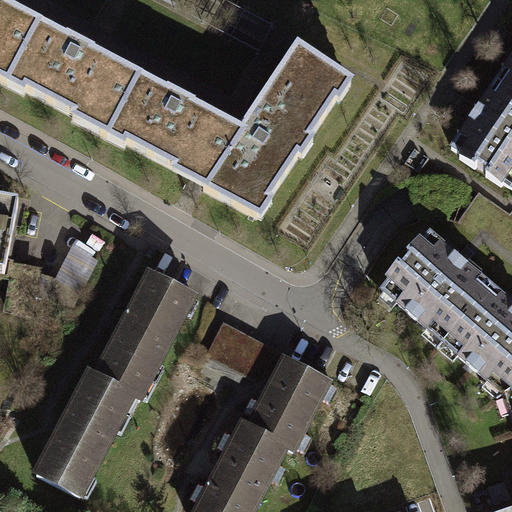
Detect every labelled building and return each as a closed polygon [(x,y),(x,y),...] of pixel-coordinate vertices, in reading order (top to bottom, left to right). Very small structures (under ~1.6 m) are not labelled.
[(0,78),(9,83),(38,28),(0,7),(0,78)] [(9,83),(109,136),(139,81),(92,56),(93,55),(38,28),(9,83)] [(242,135),(211,181),(204,192),(250,216),(262,199),(268,203),(299,157),(292,153),(303,137),(310,142),(337,101),(330,97),(342,79),(299,50),(242,135)] [(511,51),(446,149),(509,192),(511,187),(511,51)] [(181,165),(211,181),(242,135),(193,109),(194,108),(169,95),(169,96),(139,81),(109,136),(177,172),(181,165)] [(19,209),(0,205),(0,277),(5,278),(19,209)] [(61,222),(36,269),(57,280),(82,233),(61,222)] [(82,297),(110,242),(86,230),(58,285),(82,297)] [(511,305),(421,232),(380,294),(507,397),(511,411),(511,305)] [(38,277),(15,272),(8,312),(30,316),(38,277)] [(91,376),(90,377),(140,403),(195,299),(151,277),(98,379),(91,376)] [(224,329),(210,355),(260,382),(274,355),(224,329)] [(243,426),(294,453),(330,384),(286,360),(250,428),(244,424),(243,426)] [(140,404),(140,403),(90,377),(37,478),(80,500),(133,400),(140,404)] [(294,453),(243,426),(197,511),(254,511),(287,451),(293,455),(294,453)]
